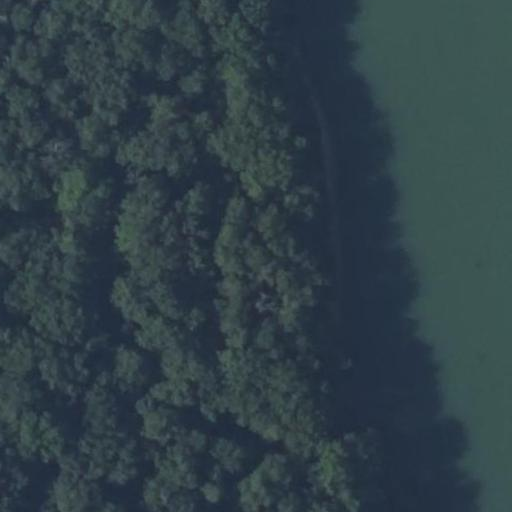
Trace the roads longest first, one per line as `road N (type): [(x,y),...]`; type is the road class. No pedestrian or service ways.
road 1 (track): [(52,511),(127,155),(189,0)]
road 2 (track): [(218,0),(214,294),(302,511)]
